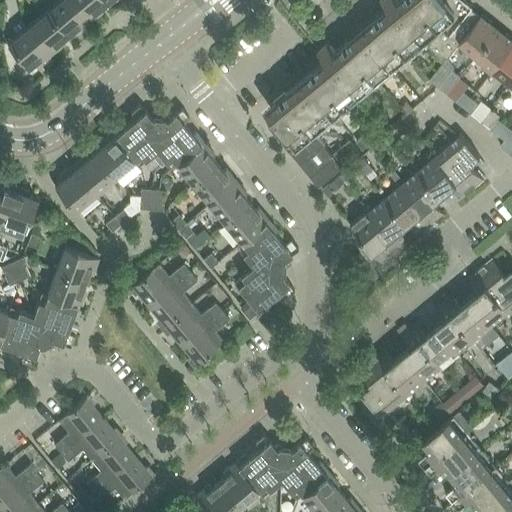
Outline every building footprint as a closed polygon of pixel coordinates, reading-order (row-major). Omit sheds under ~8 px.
[(71,0),(58,0),(47,10),(67,34),(74,29),(77,31),(89,21),(71,0)] [(104,0),(71,0),(89,21),(101,11),(99,8),(106,2),(104,0)] [(444,30),(459,42),(480,16),(471,9),(473,7),(464,0),(405,0),(278,106),(284,113),(269,126),(289,151),(290,150),(319,185),(342,166),(324,145),(325,144),(318,135),(348,110),(444,30)] [(47,10),(28,26),(50,53),(62,43),(60,40),(67,34),(47,10)] [(459,42),(476,56),(497,30),(491,25),(493,22),(482,14),(480,16),(459,42)] [(50,53),(28,26),(7,43),(28,67),(36,61),(38,63),(50,53)] [(484,69),(490,74),(511,45),(511,37),(506,32),(504,35),(497,30),(476,56),(487,64),(484,69)] [(500,74),(510,82),(511,80),(511,45),(490,74),(496,79),(500,74)] [(430,80),(447,93),(460,76),(443,63),(430,80)] [(456,101),(464,107),(471,97),(464,91),(456,101)] [(464,107),(471,113),(479,103),(471,97),(464,107)] [(171,157),(176,164),(203,141),(195,131),(192,133),(182,121),(188,116),(181,107),(170,116),(166,112),(155,122),(139,103),(131,111),(136,117),(123,127),(121,124),(111,132),(134,160),(140,154),(144,159),(156,149),(166,161),(171,157)] [(490,127),(498,134),(505,124),(497,118),(490,127)] [(511,129),(505,124),(498,134),(505,140),(511,131),(511,129)] [(114,176),(134,160),(111,132),(99,143),(101,145),(94,151),(114,176)] [(362,149),(373,140),(367,132),(356,141),(362,149)] [(460,133),(434,155),(466,194),(484,180),(471,165),(480,157),(460,133)] [(350,139),(333,153),(343,165),(360,151),(350,139)] [(176,164),(193,184),(217,163),(211,156),(214,154),(203,141),(176,164)] [(95,192),(114,176),(94,151),(80,162),(78,160),(72,165),(95,192)] [(434,155),(417,168),(440,196),(447,190),(457,202),(466,194),(434,155)] [(193,184),(209,203),(236,180),(226,168),(223,170),(217,163),(193,184)] [(95,192),(72,165),(60,175),(62,178),(54,184),(75,209),(95,192)] [(417,168),(401,182),(433,222),(443,213),(433,202),(440,196),(417,168)] [(0,218),(1,219),(13,186),(0,180),(0,218)] [(209,203),(225,223),(249,202),(243,195),(246,192),(236,180),(209,203)] [(401,182),(384,196),(407,224),(414,218),(424,230),(433,222),(401,182)] [(322,189),(329,197),(333,192),(327,185),(322,189)] [(13,186),(1,219),(26,228),(37,198),(27,194),(28,191),(13,186)] [(140,197),(150,198),(151,188),(141,187),(140,197)] [(153,199),(163,200),(164,189),(154,189),(153,199)] [(384,196),(367,210),(400,249),(410,241),(400,229),(407,224),(384,196)] [(150,198),(140,197),(139,207),(149,208),(150,198)] [(152,209),(162,210),(163,200),(153,199),(152,209)] [(225,223),(241,242),(268,219),(258,207),(255,209),(249,202),(225,223)] [(114,215),(120,223),(129,216),(123,208),(114,215)] [(400,249),(367,210),(350,224),(383,263),(400,249)] [(171,220),(178,228),(186,222),(178,213),(171,220)] [(120,223),(114,215),(105,223),(111,230),(120,223)] [(268,219),(241,242),(247,249),(242,253),(252,264),(240,274),(244,279),(237,285),(249,300),(240,307),(251,319),(270,303),(268,301),(280,290),(285,297),(294,289),(279,271),(290,261),(287,256),(298,247),(290,239),(284,244),(274,231),(277,229),(268,219)] [(178,228),(185,237),(193,231),(186,222),(178,228)] [(31,232),(27,243),(36,247),(40,236),(31,232)] [(64,245),(55,269),(85,280),(89,272),(92,273),(98,257),(64,245)] [(203,259),(210,267),(218,261),(210,252),(203,259)] [(13,260),(17,269),(26,265),(22,256),(13,260)] [(493,258),(476,272),(508,312),(511,309),(511,268),(505,274),(493,258)] [(1,266),(5,275),(14,271),(10,262),(1,266)] [(131,285),(148,305),(190,271),(183,262),(168,274),(159,262),(131,285)] [(17,269),(21,279),(30,275),(26,265),(17,269)] [(55,269),(47,293),(80,305),(86,290),(82,289),(85,280),(55,269)] [(14,271),(5,275),(9,284),(18,280),(14,271)] [(148,305),(164,325),(191,302),(182,291),(197,279),(190,271),(148,305)] [(478,291),(469,298),(492,326),(508,312),(476,272),(468,279),(478,291)] [(8,311),(0,331),(0,345),(8,349),(9,346),(24,351),(21,358),(32,363),(40,340),(54,345),(56,340),(70,345),(74,334),(67,332),(72,317),(75,318),(80,305),(47,293),(44,302),(38,299),(32,314),(18,308),(16,314),(8,311)] [(450,294),(442,300),(475,339),(492,326),(469,298),(460,306),(450,294)] [(475,339),(442,300),(434,306),(444,318),(435,326),(458,353),(475,339)] [(164,325),(180,344),(222,310),(215,301),(201,313),(191,302),(164,325)] [(222,310),(180,344),(197,364),(224,341),(215,330),(229,318),(222,310)] [(409,327),(442,367),(458,353),(435,326),(427,333),(417,321),(409,327)] [(411,346),(402,353),(425,381),(442,367),(409,327),(401,334),(411,346)] [(383,348),(375,355),(408,394),(425,381),(402,353),(393,360),(383,348)] [(408,394),(375,355),(358,369),(371,384),(362,392),(382,416),(408,394)] [(54,443),(61,451),(102,416),(85,396),(58,419),(68,431),(54,443)] [(82,447),(91,458),(118,436),(102,416),(61,451),(67,459),(82,447)] [(418,460),(425,468),(464,435),(450,418),(422,441),(430,450),(418,460)] [(295,486),(301,493),(328,471),(320,461),(317,463),(307,451),(313,446),(305,437),(287,452),(277,441),(273,444),(264,433),(255,440),(260,446),(248,456),(245,454),(235,462),(258,489),(265,484),(269,489),(280,479),(290,490),(295,486)] [(443,465),(451,474),(478,451),(464,435),(425,468),(431,475),(443,465)] [(86,482),(93,490),(134,455),(118,436),(91,458),(100,470),(86,482)] [(446,493),(452,501),(492,468),(478,451),(451,474),(458,483),(446,493)] [(134,455),(93,490),(100,498),(114,486),(124,498),(151,475),(134,455)] [(238,506),(258,489),(235,462),(223,473),(225,475),(218,481),(238,506)] [(0,467),(0,501),(36,471),(29,463),(15,475),(5,463),(0,467)] [(471,499),(478,508),(506,485),(492,468),(452,501),(459,509),(471,499)] [(0,501),(0,511),(26,511),(38,502),(28,491),(43,479),(36,471),(0,501)] [(301,493),(316,511),(318,511),(342,492),(336,485),(338,483),(328,471),(301,493)] [(209,511),(230,511),(238,506),(218,481),(211,487),(209,484),(196,495),(209,511)] [(506,511),(511,507),(511,492),(506,485),(478,508),(481,511),(506,511)] [(318,511),(357,511),(360,510),(350,497),(347,500),(342,492),(318,511)] [(26,511),(65,511),(68,510),(61,501),(48,511),(45,511),(38,502),(26,511)]
